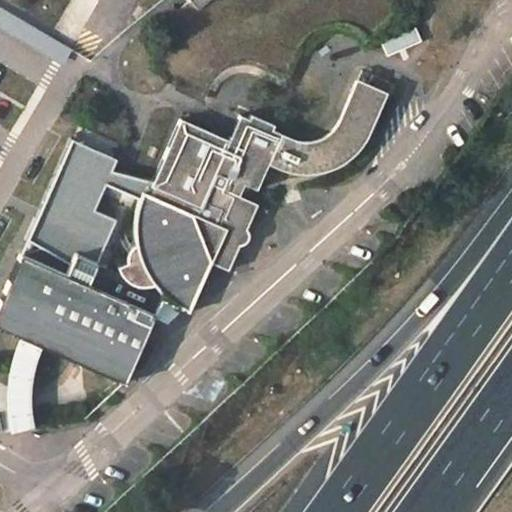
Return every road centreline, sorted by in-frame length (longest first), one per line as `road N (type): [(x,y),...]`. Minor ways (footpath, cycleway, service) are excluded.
road 1 (motorway): [(511,236),(460,271),(375,365),(218,511)]
road 2 (motorway): [(511,264),(334,511)]
road 3 (motorway): [(425,511),(511,391)]
